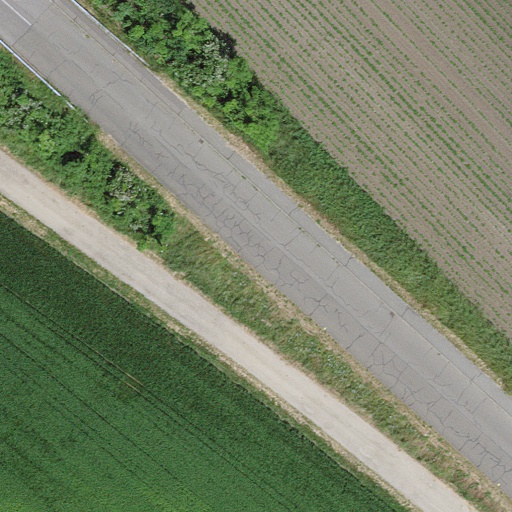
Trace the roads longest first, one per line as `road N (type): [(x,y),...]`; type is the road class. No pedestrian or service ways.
road 1 (unclassified): [(25,0),(511,438)]
road 2 (track): [(0,174),(429,511)]
